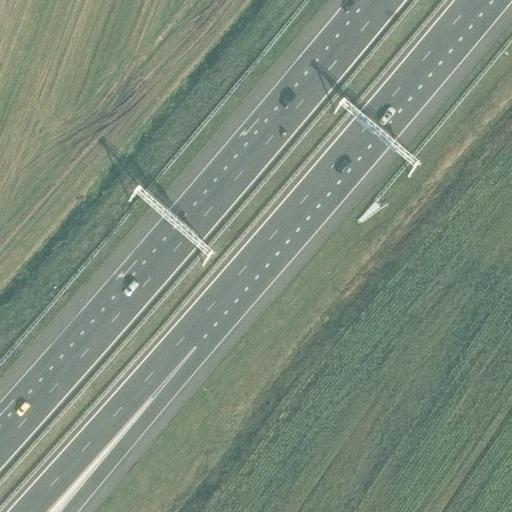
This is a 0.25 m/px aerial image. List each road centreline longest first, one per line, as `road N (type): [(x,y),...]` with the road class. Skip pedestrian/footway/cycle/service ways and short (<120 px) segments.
road 1 (motorway): [(387,0),(0,448)]
road 2 (motorway): [(188,330),(473,0)]
road 3 (motorway): [(22,511),(188,330)]
road 4 (motorway): [(62,511),(188,330)]
